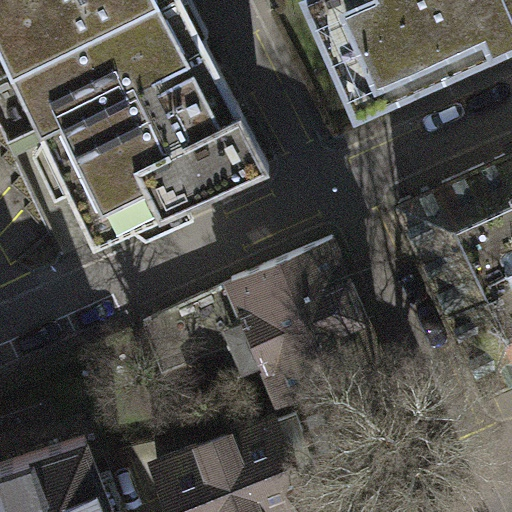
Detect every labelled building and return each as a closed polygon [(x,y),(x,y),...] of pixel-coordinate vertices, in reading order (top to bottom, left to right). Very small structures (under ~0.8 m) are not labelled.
[(0,0),(0,56),(6,71),(152,0),(0,0)] [(178,0),(152,0),(6,71),(87,239),(118,225),(219,181),(264,161),(218,73),(178,0)] [(307,0),(359,118),(511,50),(511,8),(508,0),(307,0)] [(511,145),(398,199),(450,307),(496,285),(489,270),(511,258),(511,145)] [(335,236),(231,279),(253,331),(280,394),(383,351),(335,236)] [(450,307),(486,384),(511,371),(511,258),(489,270),(496,285),(450,307)] [(231,279),(142,317),(164,368),(253,331),(231,279)] [(296,407),(158,460),(178,511),(277,511),(306,501),(296,475),(319,466),(296,407)] [(114,511),(84,433),(0,460),(0,511),(114,511)]
